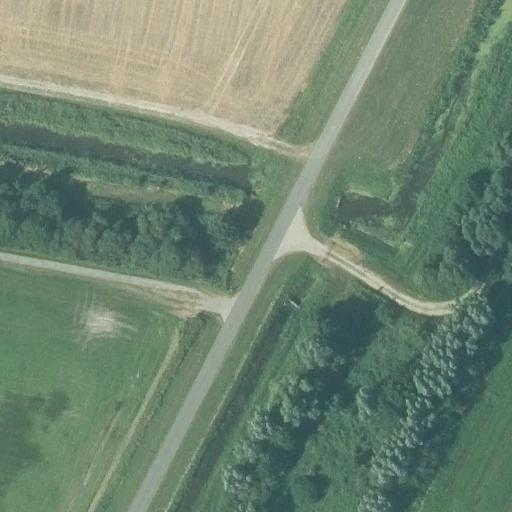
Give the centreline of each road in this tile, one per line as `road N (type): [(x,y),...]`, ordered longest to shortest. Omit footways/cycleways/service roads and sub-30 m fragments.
road 1 (unclassified): [(137,511),(399,0)]
road 2 (track): [(511,228),(477,285),(441,307),(256,219),(0,172)]
road 3 (track): [(209,511),(300,331),(356,271)]
road 4 (track): [(401,292),(511,81)]
